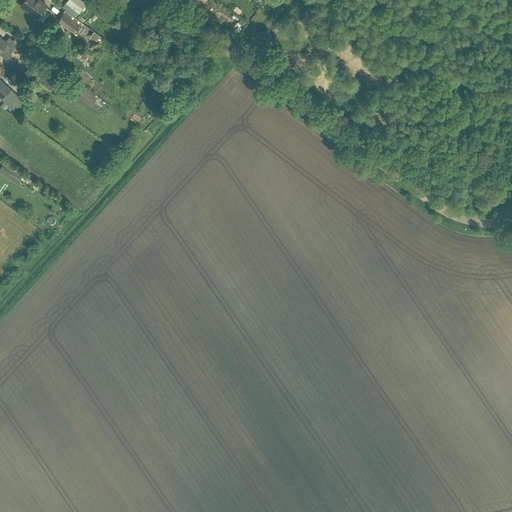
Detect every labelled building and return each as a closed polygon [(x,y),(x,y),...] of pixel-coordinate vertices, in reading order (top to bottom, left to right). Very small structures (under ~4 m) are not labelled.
[(37,18),(47,5),(39,0),(24,0),(20,6),(37,18)] [(79,13),(86,4),(80,0),(68,0),(63,6),(69,11),(72,8),(79,13)] [(75,33),(82,24),(64,11),(58,20),(75,33)] [(9,57),(12,53),(11,53),(18,44),(9,36),(5,41),(0,36),(0,52),(5,57),(9,57)] [(0,78),(0,97),(1,99),(11,89),(0,78)] [(4,162),(0,168),(0,172),(16,184),(23,175),(4,162)]
